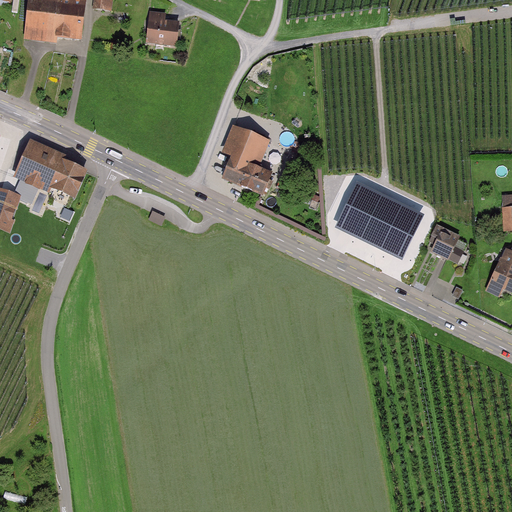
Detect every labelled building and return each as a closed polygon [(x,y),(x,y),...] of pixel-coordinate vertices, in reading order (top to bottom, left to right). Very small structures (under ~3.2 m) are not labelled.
[(66,0),(30,0),(26,39),(56,42),(57,37),(83,39),(87,3),(66,1),(66,0)] [(111,0),(95,0),(95,7),(110,8),(111,0)] [(166,15),(151,14),(148,42),(176,45),(179,23),(165,21),(166,15)] [(270,144),(235,129),(226,149),(232,161),(225,177),(263,194),(271,176),(258,170),(270,144)] [(64,155),(30,140),(14,177),(21,180),(38,188),(48,192),(50,187),(74,198),(86,170),(62,159),(64,155)] [(32,204),(38,188),(21,180),(14,195),(21,198),(20,200),(32,204)] [(424,215),(358,183),(337,226),(402,258),(424,215)] [(14,195),(0,190),(0,227),(9,231),(20,200),(21,198),(14,195)] [(511,229),(511,198),(503,199),(505,230),(511,229)] [(168,214),(154,208),(150,217),(164,223),(168,214)] [(461,238),(438,226),(430,242),(436,245),(433,252),(445,258),(456,264),(460,257),(466,246),(459,242),(461,238)] [(511,293),(511,252),(507,250),(488,290),(509,300),(511,293)] [(463,291),(457,287),(452,296),(459,299),(463,291)]
